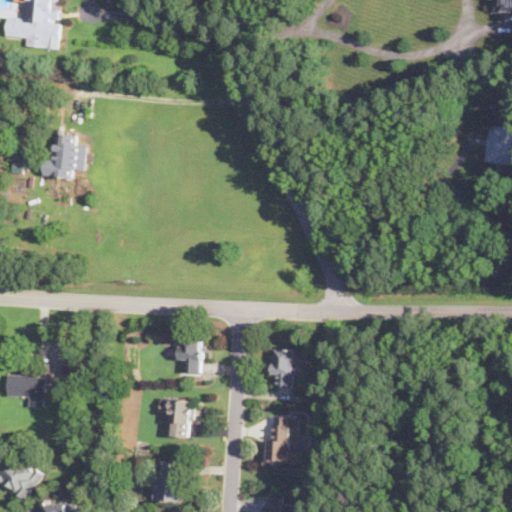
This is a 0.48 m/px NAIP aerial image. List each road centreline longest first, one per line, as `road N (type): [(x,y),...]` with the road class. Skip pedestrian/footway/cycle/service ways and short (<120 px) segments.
road 1 (residential): [(0,293),(294,309),(511,309)]
road 2 (residential): [(343,309),(233,64),(226,0)]
road 3 (residential): [(243,307),(229,511)]
